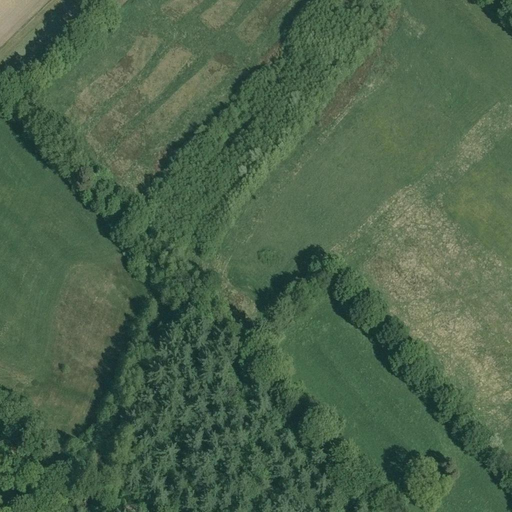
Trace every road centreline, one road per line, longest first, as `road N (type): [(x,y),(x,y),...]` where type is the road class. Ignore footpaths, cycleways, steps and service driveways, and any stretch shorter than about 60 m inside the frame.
road 1 (track): [(237,341),(395,511)]
road 2 (unclassified): [(127,511),(0,423)]
